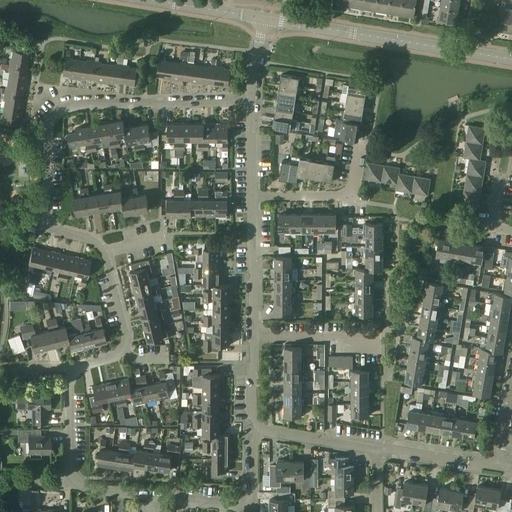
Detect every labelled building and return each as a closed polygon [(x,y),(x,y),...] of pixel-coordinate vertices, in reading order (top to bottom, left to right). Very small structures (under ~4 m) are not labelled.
[(350,0),(350,7),(362,9),(363,0),(350,0)] [(363,0),(362,9),(375,11),(376,0),(363,0)] [(376,0),(375,11),(387,14),(389,0),(376,0)] [(389,0),(387,14),(400,16),(402,0),(389,0)] [(402,0),(400,16),(413,18),(415,0),(402,0)] [(441,0),(440,6),(457,10),(458,0),(441,0)] [(457,10),(440,6),(438,19),(455,22),(457,10)] [(501,13),(498,31),(511,33),(511,25),(511,13),(504,12),(505,7),(500,6),(499,12),(501,13)] [(9,65),(27,68),(28,62),(29,62),(30,53),(13,51),(12,58),(10,58),(9,65)] [(78,79),(80,61),(73,60),(73,59),(66,58),(63,75),(70,76),(70,78),(78,79)] [(172,80),(174,62),(167,61),(167,60),(159,59),(157,77),(164,77),(163,79),(172,80)] [(80,61),(78,79),(86,80),(86,79),(92,79),(94,61),(87,60),(87,62),(80,61)] [(94,61),(92,79),(98,80),(98,81),(106,82),(109,65),(101,64),(102,62),(94,61)] [(174,62),(172,80),(179,81),(180,80),(186,81),(188,63),(182,62),(181,62),(181,63),(174,62)] [(188,63),(186,81),(192,81),(192,83),(200,84),(203,66),(195,65),(195,64),(194,64),(189,63),(188,63)] [(109,65),(106,82),(114,83),(114,82),(121,83),(123,65),(116,64),(116,65),(109,65)] [(8,79),(26,82),(27,74),(26,74),(27,68),(9,65),(8,72),(9,72),(8,79)] [(123,65),(121,83),(126,84),(126,85),(135,86),(137,68),(130,67),(130,66),(123,65)] [(203,66),(200,84),(208,85),(209,84),(215,85),(217,67),(216,67),(210,66),(210,67),(203,66)] [(217,67),(215,85),(221,85),(221,86),(229,87),(231,70),(224,69),(224,68),(220,67),(217,67)] [(280,84),(298,87),(299,78),(281,75),(280,84)] [(6,86),(5,93),(22,96),(23,90),(25,90),(26,82),(8,79),(7,86),(6,86)] [(278,92),(297,95),(298,87),(280,84),(278,92)] [(342,94),(347,95),(365,97),(367,89),(343,85),(342,94)] [(277,100),(295,103),(297,95),(278,92),(277,100)] [(5,100),(3,107),(21,110),(23,102),(21,102),(22,96),(5,93),(3,100),(5,100)] [(346,103),(364,105),(365,97),(347,95),(346,103)] [(275,109),(294,112),(295,103),(277,100),(275,109)] [(345,111),(362,114),(364,105),(346,103),(345,111)] [(21,110),(3,107),(2,115),(1,115),(0,122),(18,124),(19,119),(20,119),(21,110)] [(274,117),(292,120),(294,112),(275,109),(274,117)] [(343,120),(361,123),(362,114),(345,111),(343,120)] [(297,121),(292,120),(274,117),(273,126),(291,129),(296,129),(297,121)] [(361,123),(343,120),(337,119),(335,127),(359,131),(361,123)] [(111,123),(115,148),(121,147),(119,138),(126,137),(124,128),(125,128),(123,121),(111,123)] [(111,123),(99,125),(102,141),(103,146),(110,145),(110,147),(111,149),(115,148),(111,123)] [(149,124),(135,126),(141,152),(146,151),(145,147),(152,146),(159,145),(159,130),(150,132),(149,124)] [(167,135),(167,140),(174,140),(174,150),(180,150),(180,124),(167,124),(167,135)] [(180,124),(180,150),(185,150),(185,140),(192,140),(192,124),(180,124)] [(204,150),(204,124),(192,124),(192,140),(198,140),(198,150),(204,150)] [(216,141),(216,124),(204,124),(204,150),(209,150),(209,140),(216,141)] [(216,124),(216,141),(223,141),(223,150),(228,150),(228,125),(216,124)] [(87,126),(92,152),(97,151),(96,142),(102,141),(99,125),(87,126)] [(466,142),(483,144),(485,129),(468,125),(466,142)] [(77,133),(68,134),(70,147),(79,145),(79,144),(86,143),(87,153),(92,152),(87,126),(76,128),(77,133)] [(141,152),(135,126),(125,128),(124,128),(126,137),(127,145),(134,143),(136,153),(141,152)] [(334,136),(340,137),(358,140),(359,131),(335,127),(334,136)] [(483,144),(466,142),(463,157),(469,158),(480,160),(483,144)] [(292,156),(291,163),(288,181),(297,182),(298,176),(300,164),(299,164),(300,158),(292,156)] [(326,162),(323,180),(332,182),(335,158),(327,157),(326,162)] [(306,178),(309,160),(301,158),(300,158),(299,164),(300,164),(298,176),(306,178)] [(483,177),(484,171),(486,161),(480,160),(469,158),(467,174),(483,177)] [(309,160),(306,178),(314,179),(317,161),(309,160)] [(279,179),(288,181),(291,163),(282,161),(279,179)] [(317,161),(314,179),(323,180),(326,162),(317,161)] [(381,181),(384,165),(368,162),(365,179),(381,181)] [(381,181),(397,184),(399,173),(400,167),(384,165),(381,181)] [(216,172),(216,180),(228,180),(228,172),(216,172)] [(191,173),(191,180),(200,181),(200,173),(191,173)] [(412,192),(414,176),(399,173),(397,184),(396,190),(412,192)] [(483,177),(467,174),(464,190),(481,193),(483,177)] [(414,176),(412,192),(428,195),(430,178),(414,176)] [(122,198),(123,198),(122,190),(114,192),(114,191),(113,192),(111,184),(108,185),(112,212),(115,211),(114,209),(115,209),(115,208),(124,207),(122,198)] [(104,193),(97,194),(100,211),(109,210),(109,212),(112,212),(108,185),(103,185),(104,193)] [(89,216),(84,188),(80,189),(81,197),(74,198),(76,215),(85,213),(85,216),(89,216)] [(88,188),(84,188),(89,216),(91,215),(91,213),(100,211),(97,194),(90,196),(88,188)] [(139,196),(138,196),(137,188),(133,189),(137,216),(140,215),(139,212),(149,211),(146,195),(139,196)] [(130,197),(123,198),(122,198),(124,207),(125,215),(134,213),(134,216),(137,216),(133,189),(128,189),(130,197)] [(174,190),(174,199),(168,199),(167,215),(180,216),(180,190),(174,190)] [(192,216),(192,199),(184,199),(184,190),(180,190),(180,216),(192,216)] [(192,199),(192,216),(203,216),(204,190),(198,190),(198,199),(192,199)] [(215,216),(215,200),(208,199),(208,190),(204,190),(203,216),(215,216)] [(215,200),(215,216),(219,216),(219,218),(226,218),(226,216),(227,216),(228,200),(227,192),(227,190),(222,190),(222,191),(215,191),(215,200)] [(481,193),(464,190),(461,206),(478,209),(481,193)] [(279,214),(279,234),(290,234),(290,231),(291,231),(291,214),(280,214),(279,214)] [(297,231),(301,231),(302,231),(302,214),(291,214),(291,231),(290,231),(290,234),(296,234),(296,231),(297,231)] [(307,231),(313,231),(313,214),(302,214),(302,231),(301,231),(301,234),(307,234),(307,231)] [(319,231),(324,231),(325,231),(325,214),(313,214),(313,231),(313,234),(319,234),(319,231)] [(330,234),(330,231),(336,231),(336,214),(325,214),(325,231),(324,231),(324,234),(330,234)] [(342,223),(341,234),(346,234),(352,235),(352,223),(349,223),(342,223)] [(364,224),(364,235),(383,235),(383,224),(366,224),(364,224)] [(366,241),(366,246),(383,246),(383,235),(364,235),(363,241),(366,241)] [(443,256),(448,257),(450,241),(440,239),(437,255),(436,258),(442,259),(443,256)] [(454,258),(458,259),(459,259),(461,243),(450,241),(448,257),(447,260),(453,261),(454,258)] [(194,254),(204,254),(204,261),(220,261),(220,249),(205,249),(205,243),(197,243),(196,248),(194,248),(194,254)] [(465,260),(470,260),(470,261),(472,244),(461,243),(459,259),(458,259),(458,261),(458,265),(463,265),(464,262),(465,260)] [(475,264),(476,261),(481,262),(484,246),(472,244),(470,261),(470,260),(469,263),(475,264)] [(366,252),(366,257),(366,258),(383,258),(383,246),(366,246),(363,246),(363,252),(366,252)] [(35,265),(33,275),(39,276),(45,250),(33,247),(29,263),(35,265)] [(52,269),(56,253),(45,250),(39,276),(43,277),(44,273),(50,274),(52,269)] [(485,264),(492,265),(494,254),(487,252),(485,264)] [(59,270),(59,271),(56,280),(62,281),(68,255),(56,253),(52,269),(59,270)] [(67,282),(69,273),(75,274),(79,258),(68,255),(62,281),(67,282)] [(363,263),(366,263),(366,269),(373,269),(383,269),(383,258),(366,258),(366,257),(363,257),(363,263)] [(85,287),(87,277),(91,261),(79,258),(75,274),(82,276),(80,285),(85,287)] [(294,263),(292,263),(292,258),(275,258),(275,268),(292,269),(294,269),(294,263)] [(131,264),(132,271),(130,271),(133,283),(149,279),(148,272),(157,270),(154,259),(131,264)] [(220,261),(204,261),(204,262),(202,262),(196,262),(196,268),(194,268),(193,272),(220,273),(220,261)] [(275,268),(275,280),(292,280),(296,280),(298,280),(298,269),(294,269),(292,269),(275,268)] [(356,274),(356,275),(356,280),(373,280),(373,269),(366,269),(356,269),(354,269),(354,274),(356,274)] [(204,285),(213,285),(220,285),(220,273),(193,272),(193,278),(204,278),(204,285)] [(149,279),(133,283),(136,295),(161,288),(160,283),(151,285),(149,279)] [(511,279),(507,279),(504,279),(503,285),(506,285),(505,291),(511,291),(511,279)] [(275,280),(275,291),(292,291),(292,292),(294,292),(294,286),(296,286),(296,280),(292,280),(275,280)] [(354,286),(356,286),(356,291),(373,291),(373,280),(356,280),(354,280),(354,286)] [(427,282),(425,293),(442,296),(444,296),(445,290),(443,290),(444,285),(427,282)] [(220,285),(213,285),(213,292),(203,292),(203,297),(230,297),(230,285),(220,285)] [(161,288),(136,295),(139,306),(156,302),(155,301),(162,300),(161,294),(163,293),(161,288)] [(292,297),(292,292),(292,291),(275,291),(275,303),(292,303),(294,303),(294,297),(292,297)] [(356,297),(356,303),(373,303),(373,291),(356,291),(356,292),(354,291),(354,297),(356,297)] [(425,293),(423,304),(440,307),(442,307),(443,301),(441,301),(442,296),(425,293)] [(495,299),(494,304),(494,305),(510,307),(511,298),(511,296),(497,294),(497,293),(493,293),(492,298),(495,299)] [(213,309),(230,309),(230,297),(203,297),(203,302),(213,302),(213,309)] [(156,302),(139,306),(142,318),(167,312),(166,307),(157,309),(156,302)] [(292,308),(292,303),(275,303),(275,314),(292,314),(294,314),(294,308),(292,308)] [(354,308),(356,308),(356,314),(373,314),(373,303),(356,303),(354,303),(354,308)] [(423,304),(421,315),(438,318),(440,318),(441,312),(439,312),(440,307),(423,304)] [(491,304),(489,315),(508,318),(510,307),(494,305),(494,304),(491,304)] [(230,309),(213,309),(213,316),(203,316),(203,321),(230,321),(230,309)] [(167,312),(142,318),(145,329),(161,325),(159,319),(168,317),(167,312)] [(421,315),(420,326),(436,329),(438,329),(439,323),(437,323),(438,318),(421,315)] [(491,321),(490,326),(490,327),(506,330),(508,318),(489,315),(488,320),(491,321)] [(51,319),(53,329),(57,345),(69,342),(66,330),(65,326),(58,328),(56,318),(51,319)] [(80,318),(75,319),(83,349),(95,346),(91,330),(90,330),(89,323),(82,325),(80,318)] [(103,327),(100,318),(95,319),(97,328),(91,330),(95,346),(107,343),(103,327)] [(53,329),(51,319),(46,321),(48,330),(42,332),(46,348),(57,345),(53,329)] [(72,326),(66,327),(66,330),(69,342),(72,352),(83,349),(75,319),(70,320),(72,326)] [(213,333),(230,333),(230,321),(203,321),(203,326),(206,326),(206,333),(213,333)] [(28,326),(31,337),(34,351),(46,348),(42,332),(34,334),(32,325),(28,326)] [(172,330),(163,332),(161,325),(145,329),(148,341),(163,337),(163,338),(173,335),(172,330)] [(31,337),(28,326),(20,327),(22,339),(31,337)] [(418,337),(417,337),(430,339),(436,340),(437,334),(435,334),(436,329),(420,326),(418,337)] [(489,332),(488,337),(488,338),(505,341),(506,330),(490,327),(490,326),(487,326),(486,332),(489,332)] [(218,351),(219,345),(230,345),(230,333),(213,333),(213,340),(203,340),(203,351),(218,351)] [(413,336),(411,348),(428,350),(430,351),(431,345),(429,345),(430,339),(417,337),(413,336)] [(480,348),(486,348),(486,349),(497,351),(503,352),(505,341),(488,338),(488,337),(482,336),(480,348)] [(302,353),(302,347),(285,347),(285,359),(302,359),(302,360),(304,360),(304,353),(302,353)] [(480,354),(479,359),(495,362),(497,351),(486,349),(486,348),(480,348),(478,347),(477,353),(480,354)] [(411,348),(409,358),(428,362),(429,356),(427,355),(428,350),(411,348)] [(337,367),(337,356),(329,356),(329,367),(337,367)] [(345,356),(344,367),(344,368),(353,369),(353,356),(345,356)] [(409,358),(407,370),(424,373),(426,373),(428,362),(409,358)] [(478,364),(477,370),(494,373),(495,362),(479,359),(477,358),(476,364),(478,364)] [(285,359),(285,370),(302,371),(304,371),(304,360),(302,360),(302,359),(285,359)] [(193,380),(193,387),(203,387),(219,387),(219,375),(212,375),(211,375),(211,369),(193,368),(193,380)] [(475,369),(474,375),(473,375),(472,381),(492,384),(494,373),(477,370),(475,369)] [(302,376),(302,371),(285,370),(285,381),(302,381),(302,382),(304,382),(304,376),(302,376)] [(368,370),(353,370),(349,370),(349,376),(352,376),(352,381),(352,382),(368,382),(368,370)] [(424,373),(407,370),(405,381),(424,384),(425,378),(423,378),(424,373)] [(460,371),(452,370),(451,377),(456,378),(459,379),(460,371)] [(173,372),(172,372),(165,374),(164,372),(159,373),(161,382),(154,383),(158,399),(170,397),(169,391),(176,389),(173,373),(173,372)] [(141,377),(146,402),(158,399),(154,383),(148,385),(146,376),(141,377)] [(438,387),(445,388),(447,377),(443,376),(441,382),(439,382),(438,387)] [(131,388),(132,395),(134,405),(146,402),(141,377),(136,378),(138,387),(131,388)] [(132,395),(131,388),(129,378),(117,381),(123,407),(128,406),(125,396),(132,395)] [(105,384),(109,400),(116,398),(118,408),(123,407),(117,381),(105,384)] [(302,387),(302,382),(302,381),(285,381),(285,393),(302,393),(304,393),(304,387),(302,387)] [(352,388),(352,392),(352,393),(368,393),(368,382),(352,382),(352,381),(349,381),(349,388),(352,388)] [(472,386),(474,387),(473,392),(490,395),(492,384),(472,381),(472,386)] [(104,411),(102,401),(109,400),(105,384),(93,386),(96,395),(90,397),(93,414),(104,411)] [(219,387),(203,387),(203,394),(193,394),(193,399),(219,399),(219,387)] [(352,399),(352,404),(368,404),(368,393),(352,393),(352,392),(349,392),(349,399),(352,399)] [(302,398),(302,393),(285,393),(285,404),(302,404),(304,404),(304,398),(302,398)] [(49,394),(28,395),(16,395),(17,408),(33,408),(33,423),(45,423),(45,408),(49,408),(49,394)] [(203,411),(219,411),(219,399),(193,399),(193,404),(203,404),(203,411)] [(409,410),(406,427),(417,429),(420,412),(421,412),(422,403),(416,402),(416,405),(410,404),(409,410)] [(302,410),(302,404),(285,404),(285,416),(302,416),(304,416),(304,410),(302,410)] [(328,404),(328,420),(337,420),(337,404),(333,404),(328,404)] [(349,410),(352,410),(352,416),(368,416),(368,404),(352,404),(349,404),(349,410)] [(426,413),(421,412),(420,412),(417,429),(428,430),(431,414),(432,414),(432,411),(426,410),(426,413)] [(219,411),(203,411),(203,418),(193,418),(193,423),(219,423),(219,411)] [(431,414),(428,430),(440,432),(442,415),(443,416),(444,413),(438,412),(432,411),(432,414),(431,414)] [(442,415),(440,432),(451,434),(454,417),(455,415),(449,414),(444,413),(443,416),(442,415)] [(465,419),(462,436),(480,439),(484,416),(477,415),(477,418),(471,418),(470,420),(465,419)] [(459,418),(454,417),(451,434),(462,436),(465,419),(466,417),(460,416),(459,418)] [(213,435),(219,435),(219,423),(193,423),(192,428),(203,428),(203,435),(213,435)] [(31,429),(18,429),(18,435),(18,442),(28,442),(28,453),(29,453),(29,458),(41,458),(41,453),(50,453),(50,437),(40,437),(35,437),(31,437),(31,429)] [(213,435),(213,442),(203,442),(203,447),(229,447),(229,435),(219,435),(213,435)] [(99,449),(100,449),(97,465),(109,467),(111,450),(105,449),(106,440),(101,439),(99,449)] [(145,441),(143,450),(136,449),(135,454),(134,465),(145,467),(149,441),(145,441)] [(149,441),(145,467),(158,469),(160,453),(153,452),(155,442),(149,441)] [(111,450),(109,467),(121,469),(125,443),(120,442),(119,452),(111,450)] [(130,443),(125,443),(121,469),(133,470),(134,465),(135,454),(129,453),(130,443)] [(168,444),(167,454),(160,453),(158,469),(170,471),(172,457),(179,458),(181,446),(168,444)] [(213,459),(229,459),(229,447),(203,447),(202,452),(213,452),(213,459)] [(332,479),(335,479),(354,479),(354,465),(349,465),(349,459),(336,459),(336,458),(328,458),(328,466),(332,466),(332,479)] [(203,471),(202,477),(215,478),(215,471),(221,471),(229,471),(229,459),(213,459),(212,466),(203,466),(203,471)] [(270,467),(270,471),(270,487),(277,487),(277,486),(282,486),(282,480),(290,480),(290,462),(276,462),(276,467),(270,467)] [(290,462),(290,480),(302,480),(302,487),(310,487),(310,470),(304,470),(304,462),(290,462)] [(345,492),(354,492),(354,479),(335,479),(335,485),(332,485),(332,490),(328,490),(328,499),(345,499),(345,492)] [(407,502),(413,503),(416,484),(404,482),(403,489),(397,488),(394,505),(401,506),(406,507),(407,502)] [(416,484),(413,503),(424,505),(424,510),(430,511),(432,497),(426,496),(427,493),(428,486),(416,484)] [(474,504),(486,506),(489,488),(478,486),(476,497),(469,495),(468,503),(467,509),(474,510),(474,504)] [(432,497),(430,511),(436,511),(437,507),(449,508),(452,490),(440,488),(438,498),(432,497)] [(489,488),(486,506),(497,508),(496,511),(503,511),(505,501),(499,501),(500,497),(501,490),(489,488)] [(449,508),(448,511),(466,511),(467,509),(468,503),(462,502),(463,492),(452,490),(449,508)] [(270,500),(269,511),(288,511),(288,505),(292,505),(292,502),(295,502),(295,493),(290,493),(278,493),(278,500),(270,500)] [(345,499),(328,499),(328,508),(335,508),(334,511),(353,511),(354,506),(345,506),(345,499)] [(505,501),(503,511),(510,511),(511,511),(511,510),(511,499),(511,502),(505,501)]
